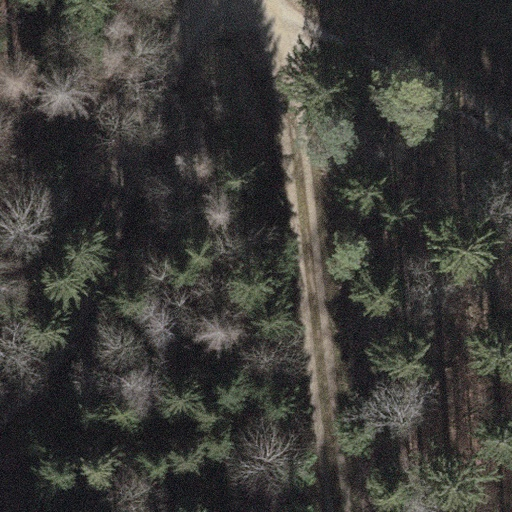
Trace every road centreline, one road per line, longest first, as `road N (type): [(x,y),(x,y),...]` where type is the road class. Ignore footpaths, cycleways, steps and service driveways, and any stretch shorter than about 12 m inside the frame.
road 1 (track): [(342,511),(257,0)]
road 2 (track): [(219,0),(99,299),(0,373)]
road 3 (track): [(338,0),(511,126)]
